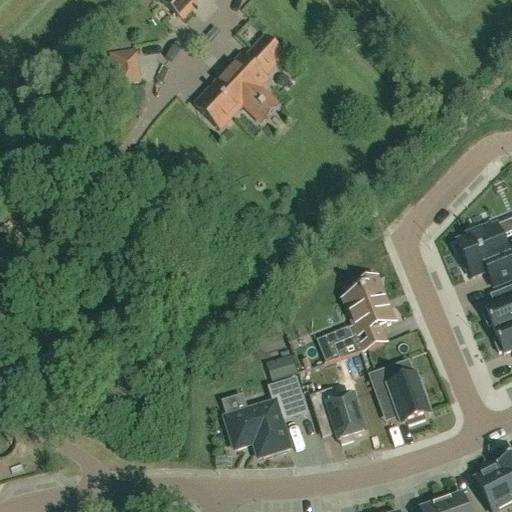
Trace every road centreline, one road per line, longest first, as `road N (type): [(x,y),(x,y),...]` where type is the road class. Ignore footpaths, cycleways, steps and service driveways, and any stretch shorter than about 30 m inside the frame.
road 1 (unknown): [(0,323),(40,253),(227,0)]
road 2 (residential): [(484,435),(404,234),(494,143),(511,141)]
road 3 (residential): [(224,489),(388,472),(484,435)]
road 4 (residential): [(109,488),(67,449),(0,409)]
